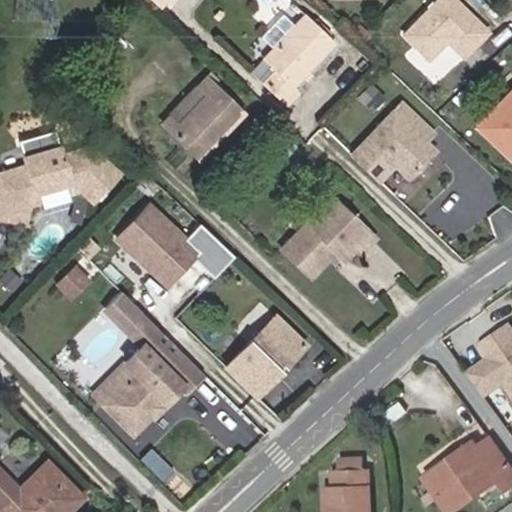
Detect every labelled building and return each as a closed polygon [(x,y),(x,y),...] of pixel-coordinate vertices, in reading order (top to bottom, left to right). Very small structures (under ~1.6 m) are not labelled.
[(490,31),(458,0),(434,0),(400,35),(428,62),(445,44),(462,60),(490,31)] [(270,50),(293,27),(281,15),(258,39),(270,50)] [(249,73),(280,102),(293,89),(291,86),(332,43),(303,16),(293,27),(270,50),(249,73)] [(206,78),(213,84),(217,79),(211,73),(206,78)] [(213,84),(206,78),(197,88),(204,96),(177,122),(170,114),(162,123),(196,157),(241,112),(213,84)] [(197,88),(170,114),(177,122),(204,96),(197,88)] [(511,156),(511,89),(477,126),(510,158),(511,156)] [(400,159),(414,173),(434,151),(426,144),(423,140),(431,131),(403,104),(353,155),(379,181),(395,165),(400,159)] [(435,134),(431,131),(423,140),(426,144),(435,134)] [(26,166),(0,173),(0,217),(24,225),(29,205),(38,202),(36,193),(69,184),(71,192),(81,190),(93,200),(119,172),(90,147),(62,155),(59,147),(24,158),(26,166)] [(400,159),(395,165),(408,179),(414,173),(400,159)] [(331,198),(281,250),(310,278),(336,253),(344,261),(355,249),(360,254),(374,239),(331,198)] [(172,275),(197,249),(147,202),(116,236),(159,276),(165,269),(172,275)] [(91,280),(73,264),(57,281),(74,298),(91,280)] [(172,275),(165,269),(159,276),(166,282),(172,275)] [(183,396),(205,373),(120,289),(97,312),(135,349),(122,363),(134,375),(104,405),(134,434),(152,416),(149,413),(157,405),(162,405),(177,391),(183,396)] [(306,345),(276,316),(249,343),(227,367),(257,396),(280,373),(277,369),(283,363),(286,366),(306,345)] [(511,329),(508,323),(477,344),(486,358),(466,371),(484,397),(503,384),(511,397),(511,329)] [(104,405),(134,375),(122,363),(93,394),(104,405)] [(149,413),(152,416),(154,417),(164,407),(162,405),(157,405),(149,413)] [(505,490),(511,484),(511,470),(490,439),(478,448),(472,441),(457,451),(463,459),(428,484),(448,511),(451,511),(486,487),(498,479),(501,483),(505,490)] [(137,459),(147,469),(159,458),(148,447),(137,459)] [(457,451),(423,476),(428,484),(463,459),(457,451)] [(160,483),(172,471),(159,458),(147,469),(160,483)] [(371,511),(369,470),(365,470),(364,459),(341,460),(341,471),(330,472),(331,487),(322,488),(323,511),(371,511)] [(68,511),(83,498),(45,461),(16,489),(0,505),(0,507),(4,511),(68,511)] [(0,505),(16,489),(0,472),(0,505)] [(498,479),(486,487),(489,491),(501,483),(498,479)]
